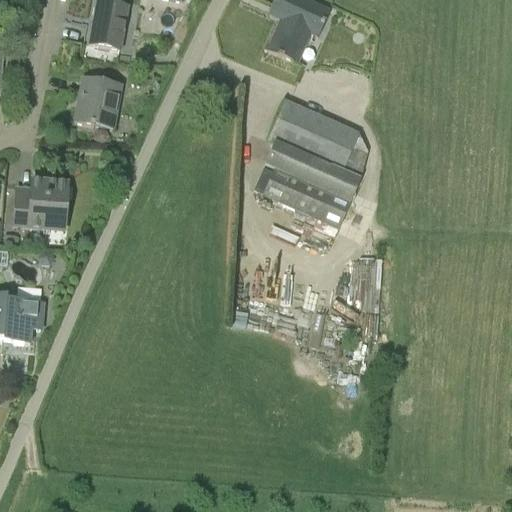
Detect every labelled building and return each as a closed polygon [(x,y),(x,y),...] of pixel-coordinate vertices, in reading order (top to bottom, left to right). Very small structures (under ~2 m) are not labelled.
[(317,40),(330,13),(301,0),(275,0),(271,9),(284,14),(266,53),(297,67),(310,37),(317,40)] [(120,52),(128,8),(98,3),(90,47),(120,52)] [(114,134),(123,89),(84,81),(75,126),(114,134)] [(271,176),(262,197),(339,231),(360,183),(365,156),(357,140),(359,137),(284,104),(267,142),(274,145),(264,167),(274,171),(271,176)] [(261,172),(252,192),(262,197),(271,176),(261,172)] [(13,233),(43,235),(44,223),(65,225),(67,185),(39,184),(38,194),(16,192),(14,221),(13,233)] [(16,239),(2,238),(2,246),(15,247),(16,239)] [(48,268),(53,262),(49,255),(42,254),(37,261),(40,268),(48,268)] [(44,305),(32,304),(6,303),(6,298),(0,297),(0,340),(13,341),(13,346),(29,347),(29,335),(42,335),(44,305)]
